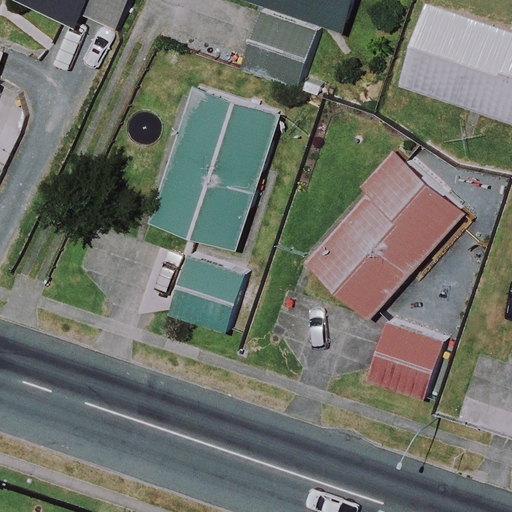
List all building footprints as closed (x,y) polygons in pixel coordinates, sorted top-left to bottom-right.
[(34,0),(83,22),(89,10),(122,25),(133,0),(34,0)] [(254,0),(263,3),(242,68),(305,87),(325,25),(351,33),(361,0),(254,0)] [(511,27),(435,2),(408,82),(511,116),(511,27)] [(0,88),(13,52),(0,47),(0,160),(13,165),(25,128),(0,119),(0,88)] [(289,111),(211,82),(161,219),(239,247),(289,111)] [(469,210),(404,154),(313,258),(379,315),(469,210)] [(248,270),(197,259),(186,311),(237,322),(248,270)] [(451,339),(394,316),(371,374),(428,396),(451,339)]
